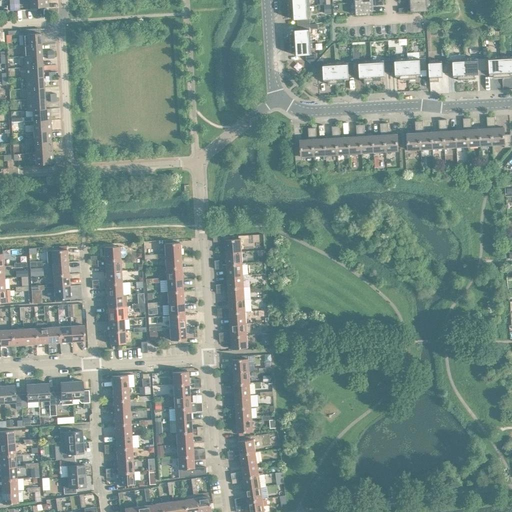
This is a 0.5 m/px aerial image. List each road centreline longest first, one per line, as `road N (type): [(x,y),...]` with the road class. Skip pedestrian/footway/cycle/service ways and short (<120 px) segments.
road 1 (tertiary): [(511,99),(299,110),(278,97)]
road 2 (residential): [(211,357),(198,160)]
road 3 (residential): [(228,511),(214,451),(211,357)]
road 4 (residential): [(104,511),(91,363)]
road 5 (residential): [(68,170),(62,22)]
road 6 (residential): [(91,363),(82,226)]
road 7 (residential): [(68,170),(198,160)]
road 8 (residential): [(211,357),(91,363)]
